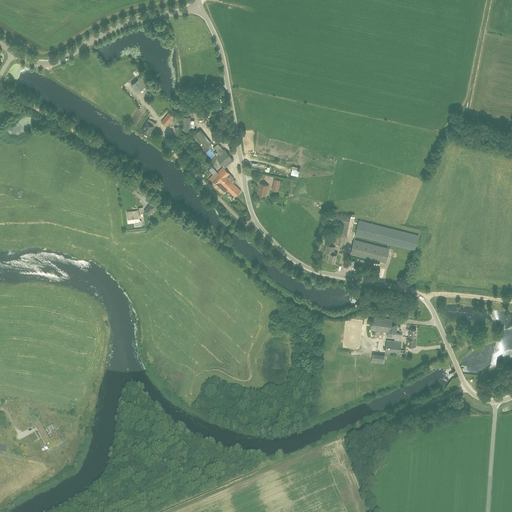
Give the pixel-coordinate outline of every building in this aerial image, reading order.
[(137,94),(148,85),(141,77),(130,85),(137,94)] [(166,126),(174,117),(169,112),(161,122),(166,126)] [(182,131),(191,131),(191,117),(182,117),(182,131)] [(156,123),(148,119),(147,122),(146,122),(141,131),(149,135),(152,130),(154,126),(156,123)] [(227,166),(234,160),(224,149),(223,150),(218,144),(214,147),(216,150),(214,153),(215,154),(216,156),(215,156),(213,154),(212,152),(215,150),(215,149),(211,144),(212,144),(201,130),(193,135),(212,160),(210,161),(217,169),(222,165),(223,166),(225,164),(227,166)] [(234,178),(231,174),(223,167),(213,177),(212,176),(209,179),(224,194),(228,190),(235,197),(241,191),(234,183),(236,181),(233,179),(234,178)] [(278,192),(281,181),(275,180),(273,190),(278,192)] [(268,190),(269,186),(261,184),(258,194),(265,196),(267,190),(268,190)] [(144,212),(149,215),(155,207),(150,204),(144,212)] [(128,223),(140,222),(138,211),(127,212),(128,223)] [(339,235),(337,244),(344,245),(345,237),(346,237),(350,217),(328,213),(326,221),(340,224),(338,235),(339,235)] [(416,250),(420,235),(375,225),(360,221),(359,227),(362,228),(361,231),(359,231),(358,236),(361,236),(362,232),(365,233),(364,238),(410,248),(410,249),(416,250)] [(375,260),(386,261),(389,246),(373,243),(372,251),(368,250),(367,255),(375,256),(375,260)] [(324,261),(334,262),(336,253),(333,252),(334,247),(326,245),(324,253),(326,253),(324,261)] [(401,341),(402,334),(396,334),(397,325),(391,324),(392,319),(372,317),(371,330),(387,332),(387,337),(395,338),(394,340),(401,341)] [(407,339),(416,340),(416,339),(415,339),(416,329),(410,329),(410,332),(409,332),(409,339),(407,338),(407,339)] [(403,353),(404,351),(400,350),(401,342),(386,340),(385,353),(400,355),(400,353),(403,353)] [(43,427),(37,430),(41,437),(47,434),(43,427)] [(47,435),(42,438),(48,450),(62,442),(55,431),(52,433),(55,439),(51,441),(47,435)]
